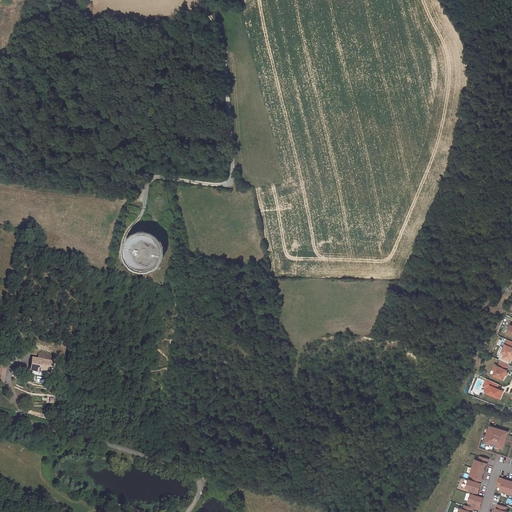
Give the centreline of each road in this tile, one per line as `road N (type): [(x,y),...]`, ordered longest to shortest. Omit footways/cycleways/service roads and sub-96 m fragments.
road 1 (track): [(200,0),(224,50),(233,179),(227,186),(165,177)]
road 2 (unclassified): [(187,511),(198,493),(191,471),(0,417)]
